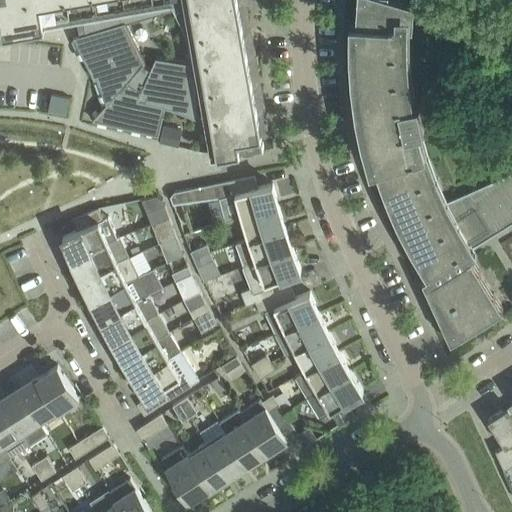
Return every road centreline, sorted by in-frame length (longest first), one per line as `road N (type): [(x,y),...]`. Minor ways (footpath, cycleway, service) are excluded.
road 1 (residential): [(423,407),(352,252),(316,145),(305,0)]
road 2 (residential): [(270,511),(379,440),(419,433)]
road 3 (residential): [(141,466),(75,364),(66,324)]
